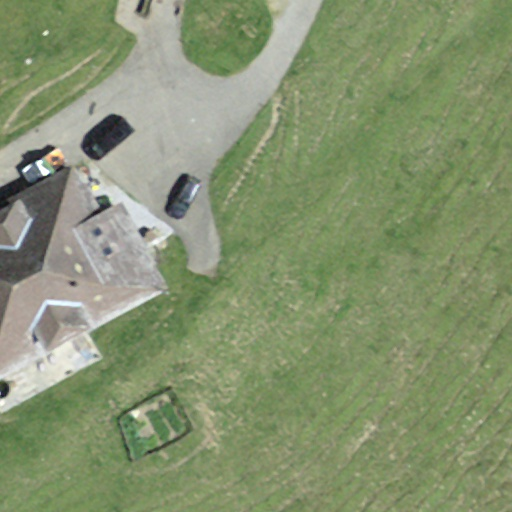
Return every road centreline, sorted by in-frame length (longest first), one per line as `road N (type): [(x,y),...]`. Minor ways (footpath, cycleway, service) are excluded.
road 1 (unclassified): [(292,0),(251,75),(221,91),(117,94)]
road 2 (track): [(0,167),(117,94)]
